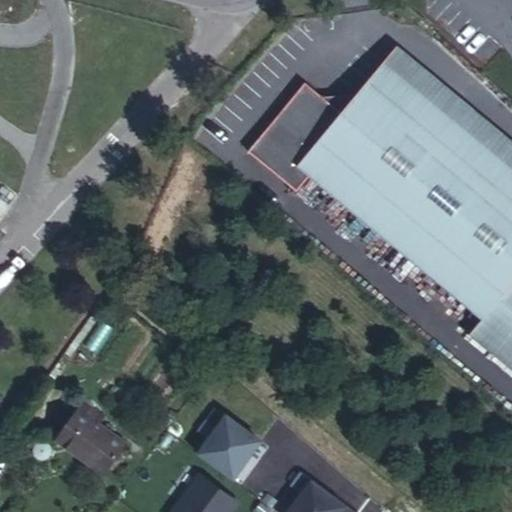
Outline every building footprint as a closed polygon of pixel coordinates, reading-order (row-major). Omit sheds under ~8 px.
[(315,97),(255,164),(304,206),(318,191),(487,336),(511,308),(511,178),(395,77),(351,128),(315,97)] [(511,308),(487,336),(474,351),(511,383),(511,308)] [(97,422),(82,411),(55,446),(102,480),(123,452),(92,429),(97,422)] [(226,421),(198,459),(232,484),(260,446),(226,421)] [(345,511),(299,477),(289,490),(301,500),(291,511),(345,511)] [(200,479),(174,511),(235,511),(238,508),(200,479)]
